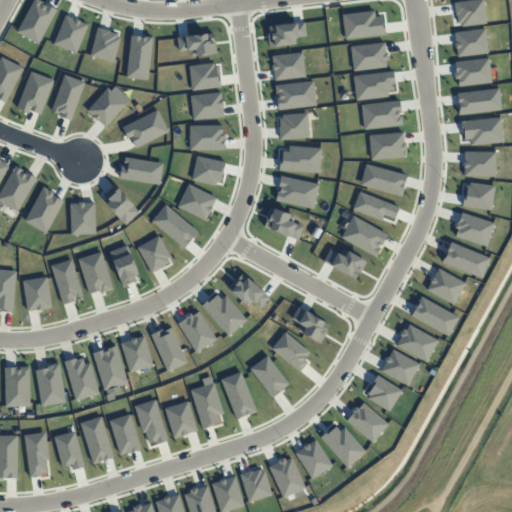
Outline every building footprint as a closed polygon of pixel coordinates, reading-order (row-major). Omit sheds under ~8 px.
[(56,10),(37,44),(15,32),(32,0),(38,0),(42,2),(41,4),(44,6),(45,4),(56,10)] [(474,0),(482,0),(485,24),(460,27),(460,23),(456,24),(453,3),(474,0)] [(373,11),(374,17),(380,16),(380,22),(383,22),(385,35),(367,37),(344,40),(341,15),(373,11)] [(64,15),(52,44),(75,54),(87,25),(64,15)] [(303,22),(305,36),(294,37),(295,44),(269,47),(267,34),(268,33),(267,27),(303,22)] [(109,31),(108,32),(116,34),(115,37),(119,38),(113,63),(89,56),(96,28),(109,31)] [(484,29),(487,53),(457,57),(454,32),(484,29)] [(176,37),(178,52),(189,50),(190,57),(216,53),(213,33),(176,37)] [(151,37),(147,80),(125,78),(130,35),(151,37)] [(383,42),(385,53),(386,53),(387,60),(384,61),(385,67),(353,71),(349,47),(383,42)] [(301,53),(304,77),(274,81),(271,56),(301,53)] [(0,57),(0,100),(4,103),(22,68),(0,57)] [(487,58),(490,83),(458,87),(457,79),(454,79),(453,73),(455,73),(453,62),(487,58)] [(213,63),(213,67),(216,66),(217,75),(218,75),(220,87),(191,91),(188,66),(213,63)] [(30,71),(15,108),(27,113),(28,110),(40,115),(53,80),(30,71)] [(392,71),(393,84),(391,84),(392,90),(386,91),(387,97),(355,101),(352,76),(392,71)] [(83,82),(70,121),(58,116),(59,114),(50,111),(63,75),(83,82)] [(312,81),(315,106),(277,110),(275,98),(277,98),(277,94),(275,95),(274,86),(280,85),(312,81)] [(114,86),(129,99),(104,127),(85,111),(106,88),(110,91),(114,86)] [(497,88),(500,110),(458,115),(457,107),(458,107),(456,94),(497,88)] [(220,92),(223,117),(192,120),(189,96),(220,92)] [(398,100),(401,125),(363,130),(360,105),(398,100)] [(157,110),(168,132),(135,148),(129,137),(126,139),(121,128),(157,110)] [(306,113),(308,138),(279,140),(278,127),(279,127),(278,119),(282,119),(282,115),(306,113)] [(500,117),(502,142),(470,146),(470,139),(463,140),(462,134),(461,134),(459,122),(479,120),(500,117)] [(222,125),(222,133),(224,133),(225,139),(223,139),(223,150),(189,151),(188,125),(222,125)] [(402,133),(402,143),(404,143),(405,151),(403,151),(403,157),(370,160),(368,136),(402,133)] [(320,148),(319,174),(278,171),(279,157),(281,158),(281,152),(287,152),(288,146),(320,148)] [(494,152),(494,177),(463,177),(463,152),(494,152)] [(224,163),(219,182),(216,182),(215,186),(191,181),(196,157),(224,163)] [(162,164),(158,185),(119,179),(121,166),(124,167),(124,166),(123,166),(124,158),(162,164)] [(0,161),(0,180),(8,166),(0,161)] [(364,164),(359,186),(400,197),(406,175),(364,164)] [(35,178),(16,212),(0,202),(0,191),(14,166),(35,178)] [(318,184),(312,209),(274,201),(276,191),(278,192),(279,189),(277,188),(279,176),(318,184)] [(493,186),(490,211),(461,207),(463,194),(464,194),(465,186),(468,187),(469,183),(493,186)] [(187,184),(176,207),(205,221),(216,198),(187,184)] [(114,185),(138,213),(124,225),(103,202),(107,199),(103,195),(114,185)] [(53,193),(51,196),(62,202),(45,233),(23,222),(42,187),(53,193)] [(358,192),(351,209),(380,221),(382,215),(393,220),(398,208),(358,192)] [(93,203),(95,234),(70,235),(69,204),(93,203)] [(165,205),(150,221),(182,249),(197,232),(165,205)] [(293,217),(291,223),(302,227),(297,240),(263,227),(265,220),(264,220),(269,207),(293,217)] [(493,223),(486,247),(454,237),(456,229),(454,228),(456,223),(457,223),(460,212),(493,223)] [(352,216),(340,238),(374,257),(386,235),(352,216)] [(158,236),(170,258),(167,259),(168,262),(162,266),(162,267),(150,274),(136,248),(158,236)] [(450,243),(445,255),(443,255),(440,263),(481,279),(489,258),(450,243)] [(126,245),(137,275),(133,276),(135,281),(122,287),(108,252),(126,245)] [(342,249),(339,255),(329,249),(322,262),(354,280),(358,273),(359,274),(365,262),(342,249)] [(100,252),(112,290),(101,294),(100,290),(88,294),(77,259),(100,252)] [(70,260),(82,296),(73,299),(74,301),(62,305),(50,266),(70,260)] [(0,269),(15,271),(12,312),(0,311),(0,269)] [(437,269),(425,290),(452,305),(464,283),(437,269)] [(241,274),(236,279),(235,278),(226,288),(246,306),(250,301),(259,308),(268,297),(241,274)] [(46,277),(50,308),(26,312),(22,281),(46,277)] [(216,295),(211,299),(210,298),(201,305),(227,336),(246,320),(225,295),(220,300),(216,295)] [(420,296),(416,304),(417,304),(410,316),(447,336),(457,317),(420,296)] [(297,307),(290,319),(300,325),(297,331),(319,344),(329,326),(297,307)] [(198,311),(191,316),(189,313),(185,316),(186,318),(177,324),(195,353),(216,340),(198,311)] [(408,325),(405,330),(402,329),(398,335),(400,336),(395,346),(425,362),(437,341),(408,325)] [(171,328),(162,331),(161,330),(150,335),(166,371),(186,363),(171,328)] [(284,332),(270,349),(298,372),(306,362),(303,360),(309,353),(284,332)] [(143,336),(152,365),(129,373),(120,344),(143,336)] [(115,346),(127,383),(119,386),(120,390),(112,393),(114,399),(107,401),(105,395),(106,395),(105,390),(103,390),(92,353),(103,350),(104,352),(107,351),(106,349),(115,346)] [(391,350),(380,371),(407,386),(418,364),(391,350)] [(266,356),(288,384),(271,398),(249,369),(266,356)] [(75,358),(75,360),(82,358),(84,364),(89,363),(98,394),(74,401),(63,362),(75,358)] [(58,363),(65,402),(41,407),(34,371),(46,369),(46,366),(58,363)] [(28,367),(29,407),(4,407),(3,368),(14,368),(14,369),(19,369),(19,368),(28,367)] [(240,372),(256,412),(248,415),(247,414),(235,419),(219,380),(240,372)] [(376,375),(369,387),(370,387),(365,394),(369,396),(367,398),(388,411),(401,391),(376,375)] [(211,376),(223,414),(217,416),(219,422),(213,424),(213,425),(202,429),(189,390),(203,386),(201,379),(211,376)] [(154,400),(167,441),(155,445),(154,442),(148,444),(144,432),(142,433),(133,406),(154,400)] [(187,401),(196,431),(173,438),(163,409),(187,401)] [(362,402),(357,409),(355,407),(351,411),(353,413),(346,421),(371,442),(387,424),(362,402)] [(129,414),(140,449),(119,455),(108,421),(129,414)] [(100,416),(113,457),(92,464),(79,423),(100,416)] [(343,428),(339,432),(334,427),(330,431),(329,429),(319,438),(346,469),(365,452),(343,428)] [(74,431),(84,467),(71,470),(70,465),(61,468),(53,437),(74,431)] [(44,432),(48,460),(45,460),(47,473),(41,474),(41,476),(28,478),(22,435),(44,432)] [(0,436),(17,436),(16,478),(0,478),(0,436)] [(314,440),(294,454),(311,479),(331,465),(314,440)] [(290,458),(304,488),(282,499),(267,467),(277,463),(276,461),(283,458),(284,461),(290,458)] [(251,471),(251,472),(259,469),(260,472),(263,471),(271,495),(248,503),(239,475),(251,471)] [(234,476),(243,506),(223,511),(219,511),(210,484),(234,476)] [(206,487),(213,511),(188,511),(183,495),(189,493),(188,490),(195,488),(196,490),(206,487)] [(178,495),(183,511),(157,511),(154,502),(178,495)]
